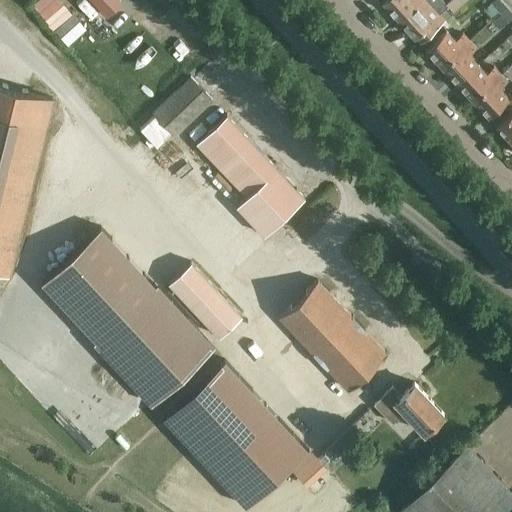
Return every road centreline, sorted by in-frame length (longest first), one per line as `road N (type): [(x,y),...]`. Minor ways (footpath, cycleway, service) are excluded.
road 1 (unclassified): [(451,208),(261,0)]
road 2 (residential): [(334,166),(511,356)]
road 3 (residential): [(511,183),(473,141),(451,130),(339,3)]
road 4 (residential): [(334,166),(182,0)]
road 5 (residential): [(511,291),(334,166)]
